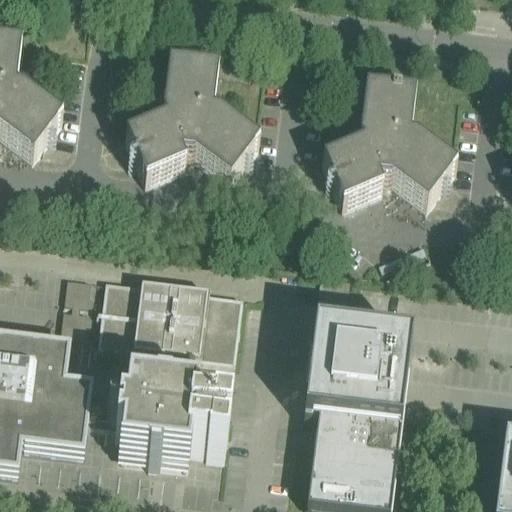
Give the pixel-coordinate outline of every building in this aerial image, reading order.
[(0,147),(30,169),(31,170),(61,131),(58,130),(27,106),(28,105),(21,100),(15,99),(20,58),(0,55),(0,147)] [(193,169),(228,194),(251,163),(257,155),(255,154),(224,130),(225,129),(218,125),(211,124),(217,82),(204,81),(205,72),(192,71),(191,79),(168,76),(163,118),(162,118),(161,125),(164,132),(127,148),(125,148),(145,193),(184,177),(185,177),(179,163),(182,162),(184,147),(194,148),(192,163),(195,165),(193,168),(193,169)] [(390,193),(425,219),(448,188),(454,180),(452,178),(421,154),(415,149),(408,148),(413,107),(390,104),(386,103),(375,102),(364,101),(359,142),(358,150),(361,156),(323,172),(322,173),(341,218),(380,202),(381,201),(376,188),(379,186),(381,171),(391,173),(389,187),(392,190),(390,193)] [(319,284),(317,305),(346,309),(349,287),(319,284)] [(83,347),(87,322),(79,321),(80,315),(87,316),(90,290),(67,288),(63,313),(71,314),(71,320),(63,319),(59,345),(65,345),(83,347)] [(96,358),(160,366),(171,367),(199,371),(199,372),(203,372),(203,371),(234,375),(242,309),(104,292),(96,358)] [(310,427),(317,428),(306,511),(390,511),(396,469),(394,469),(394,465),(396,465),(399,441),(397,441),(398,436),(400,436),(403,412),(401,412),(401,408),(403,408),(406,384),(404,383),(405,379),(407,379),(410,355),(386,352),(385,354),(381,354),(381,351),(327,345),(327,351),(320,350),(321,344),(313,343),(302,433),(310,434),(310,427)] [(69,357),(27,352),(0,348),(0,481),(17,484),(20,455),(24,455),(23,457),(82,464),(86,437),(87,438),(87,435),(115,438),(116,429),(87,425),(91,396),(62,393),(63,389),(65,389),(69,357)] [(156,475),(159,475),(187,478),(189,461),(190,462),(201,463),(202,463),(205,463),(205,466),(223,468),(228,427),(211,425),(211,427),(193,425),(195,409),(168,406),(168,408),(166,407),(171,367),(160,366),(155,406),(153,405),(153,404),(126,401),(123,422),(117,421),(116,429),(115,438),(114,447),(119,448),(117,470),(144,473),(147,474),(147,476),(156,477),(156,475)] [(511,511),(511,455),(503,454),(495,511),(511,511)]
